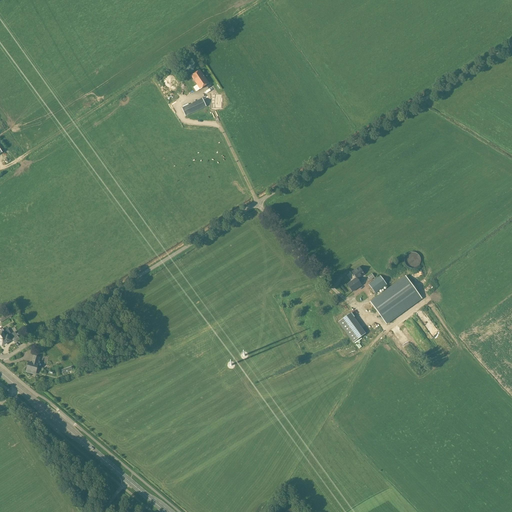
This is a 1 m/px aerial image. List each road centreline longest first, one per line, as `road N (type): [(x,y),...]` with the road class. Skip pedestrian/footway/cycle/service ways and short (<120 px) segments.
road 1 (unclassified): [(0,356),(511,45)]
road 2 (primary): [(128,479),(0,371)]
